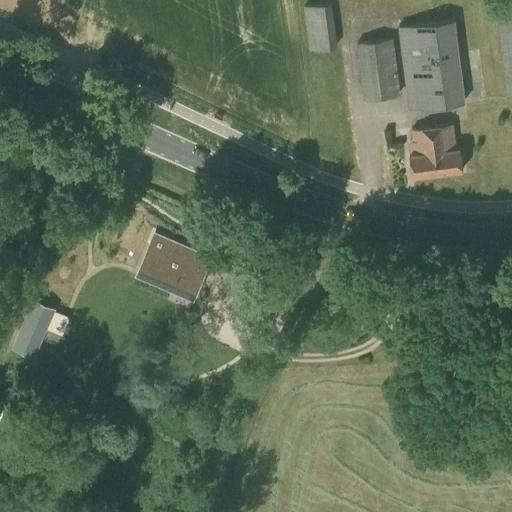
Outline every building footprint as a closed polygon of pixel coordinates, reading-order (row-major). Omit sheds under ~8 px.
[(310,49),(338,46),(332,1),(304,5),(310,49)] [(507,95),(511,94),(511,3),(496,6),(507,95)] [(409,108),(466,101),(455,18),(399,25),(409,108)] [(364,99),(400,94),(393,37),(357,41),(364,99)] [(455,147),(452,123),(411,128),(414,152),(409,153),(411,175),(462,168),(459,146),(455,147)] [(210,252),(147,227),(132,265),(195,290),(210,252)] [(256,304),(267,275),(239,263),(227,292),(256,304)] [(36,355),(48,326),(26,316),(13,345),(36,355)]
